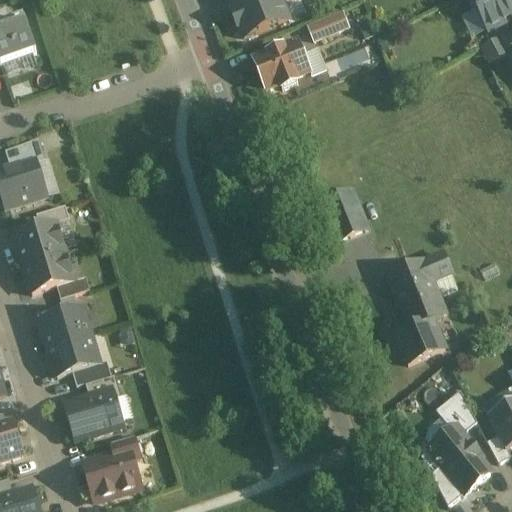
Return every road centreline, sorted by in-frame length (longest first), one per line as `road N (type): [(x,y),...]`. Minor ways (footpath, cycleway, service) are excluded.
road 1 (residential): [(373,511),(207,63)]
road 2 (residential): [(68,511),(0,284)]
road 3 (residential): [(207,63),(0,129)]
